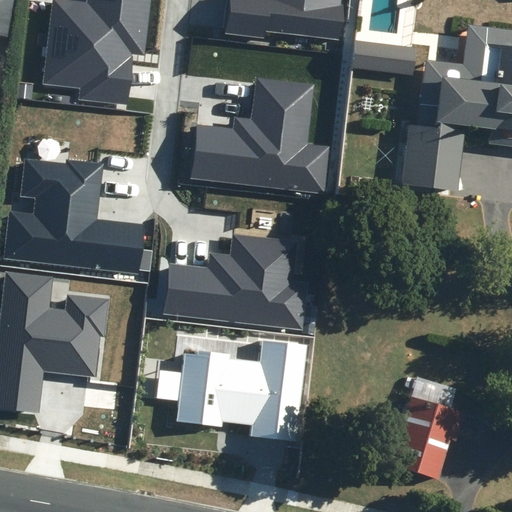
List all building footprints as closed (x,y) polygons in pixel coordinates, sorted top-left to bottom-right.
[(0,0),(0,86),(1,79),(0,78),(0,37),(1,35),(7,36),(13,0),(0,0)] [(78,99),(127,104),(130,77),(133,53),(144,54),(150,0),(88,0),(88,2),(71,0),(52,0),(43,85),(79,89),(78,99)] [(224,33),(263,38),(264,30),(338,39),(343,0),(227,0),(226,11),(224,33)] [(511,30),(459,26),(455,65),(417,61),(411,128),(400,127),(394,185),(451,190),(457,126),(481,129),(480,144),(511,146),(511,30)] [(409,47),(347,42),(345,71),(407,75),(409,47)] [(193,179),(326,193),(332,144),(309,142),(315,84),(257,78),(255,93),(252,119),(235,118),(234,129),(199,126),(193,179)] [(66,163),(24,158),(20,196),(36,198),(34,214),(9,211),(3,259),(139,274),(145,224),(98,219),(101,195),(104,164),(66,159),(66,163)] [(188,266),(169,263),(164,314),(301,329),(306,283),(292,281),(296,241),(233,234),(230,254),(209,251),(207,268),(188,266)] [(0,319),(0,406),(38,411),(43,371),(65,373),(96,377),(101,335),(104,336),(108,300),(68,296),(66,310),(49,308),(52,278),(6,272),(0,319)] [(295,440),(306,346),(263,342),(260,362),(230,359),(230,355),(199,352),(200,355),(183,353),(176,420),(222,425),(222,420),(252,424),(251,435),(271,438),(295,440)] [(444,410),(450,390),(410,378),(384,465),(431,479),(443,439),(450,441),(458,414),(444,410)]
